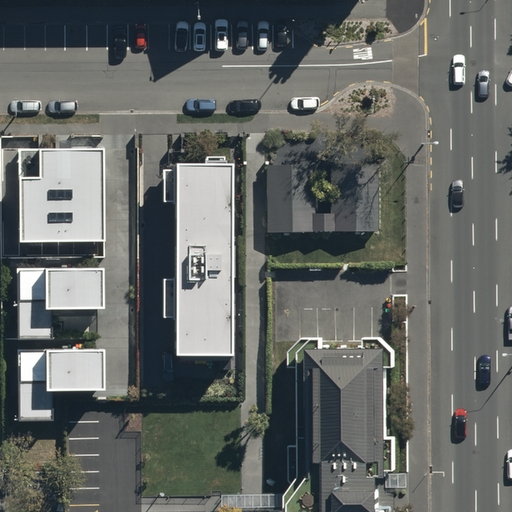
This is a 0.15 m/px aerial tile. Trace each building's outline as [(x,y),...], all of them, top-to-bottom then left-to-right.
[(99,149),(34,149),(34,177),(15,177),(15,241),(99,241),(99,149)] [(137,161),(137,178),(166,178),(166,161),(137,161)] [(373,164),(331,165),(332,229),(373,228),(373,164)] [(180,357),(235,356),(233,165),(178,165),(180,357)] [(310,166),(268,167),(269,232),(311,230),(310,166)] [(97,308),(97,268),(14,268),(15,339),(48,339),(48,309),(97,308)] [(284,511),(387,511),(387,483),(385,339),(309,339),(310,501),(284,502),(284,511)] [(97,389),(96,350),(15,350),(16,422),(49,422),(49,389),(97,389)]
